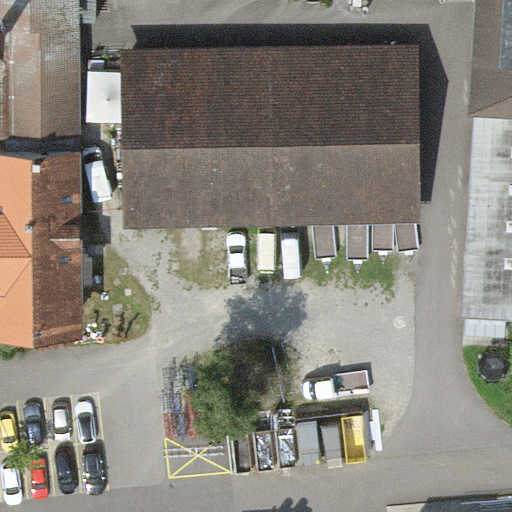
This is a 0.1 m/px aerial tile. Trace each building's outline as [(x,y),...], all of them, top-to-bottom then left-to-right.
[(73,0),(0,0),(0,125),(74,125),(73,0)] [(511,0),(482,0),(481,68),(480,88),(511,88),(511,0)] [(427,44),(129,42),(128,215),(427,216),(427,44)] [(511,88),(480,88),(465,310),(511,312),(511,88)] [(74,144),(0,144),(0,323),(76,323),(76,274),(91,274),(91,250),(75,251),(74,144)]
